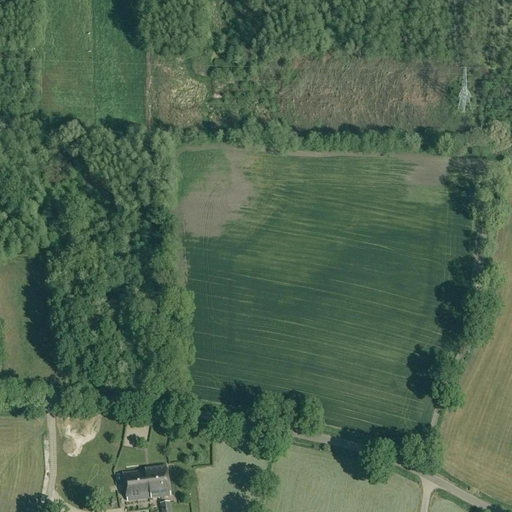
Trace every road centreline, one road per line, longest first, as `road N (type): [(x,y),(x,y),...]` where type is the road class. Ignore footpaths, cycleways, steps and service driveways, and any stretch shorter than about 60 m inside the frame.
road 1 (unclassified): [(496,511),(381,457),(328,442),(149,405),(0,396)]
road 2 (unknown): [(44,398),(52,495),(70,511)]
